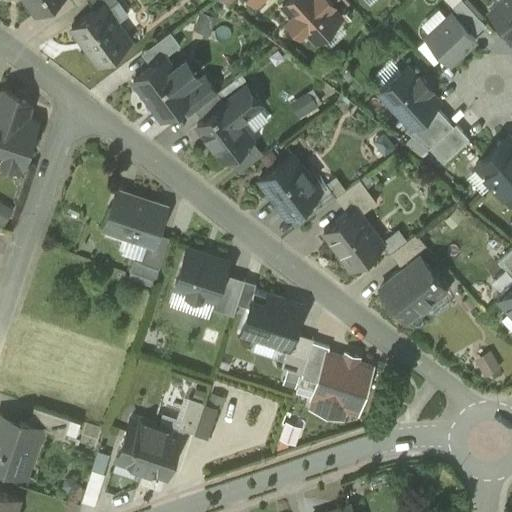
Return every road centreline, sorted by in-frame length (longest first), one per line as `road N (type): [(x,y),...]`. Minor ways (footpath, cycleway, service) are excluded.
road 1 (residential): [(73,99),(423,372),(470,418)]
road 2 (tertiary): [(460,436),(374,444),(180,511)]
road 3 (residential): [(73,99),(0,320)]
